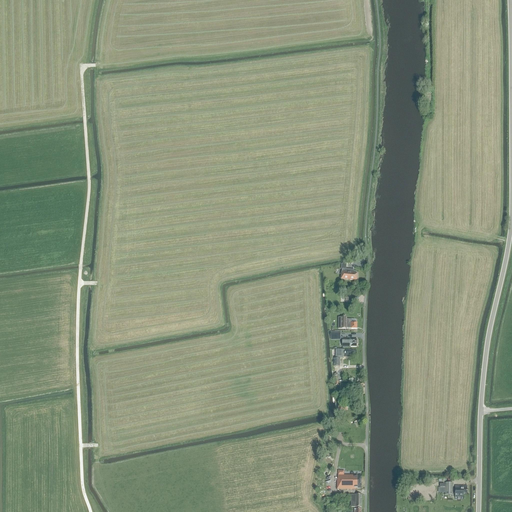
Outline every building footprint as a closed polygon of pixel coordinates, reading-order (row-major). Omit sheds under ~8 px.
[(356,281),(357,274),(356,274),(356,272),(354,272),(354,270),(351,270),(346,270),(346,264),(341,264),(341,269),(342,269),(341,279),(356,281)] [(356,329),(357,322),(351,322),(351,319),(347,319),(347,318),(341,318),(341,324),(338,324),(338,329),(346,329),(346,328),(351,328),(350,328),(356,329)] [(362,393),(363,384),(357,383),(357,388),(354,388),(354,393),(357,393),(362,393)] [(340,393),(348,392),(347,384),(339,385),(340,393)] [(361,488),(361,475),(344,475),(344,471),(338,471),(338,479),(337,479),(337,489),(354,489),(354,488),(361,488)] [(463,494),(466,494),(467,488),(466,488),(466,486),(455,486),(455,488),(454,499),(463,499),(463,494)] [(361,507),(361,495),(355,495),(350,495),(350,503),(350,507),(355,507),(361,507)]
